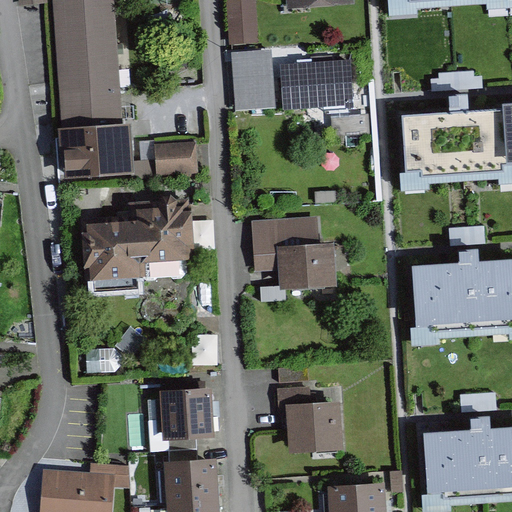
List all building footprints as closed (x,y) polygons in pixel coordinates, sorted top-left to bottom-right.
[(50,0),(62,146),(126,140),(114,0),(50,0)] [(352,0),(286,0),(288,22),(354,16),(352,0)] [(253,1),(225,4),(230,49),(258,46),(253,1)] [(271,51),(232,53),(236,111),(276,108),(271,51)] [(351,60),(280,65),(283,111),(354,106),(351,60)] [(440,88),(431,89),(432,103),(484,100),(483,85),(474,86),(474,80),(440,83),(440,88)] [(446,126),(398,130),(404,199),(511,191),(506,121),(469,124),(468,108),(445,110),(446,126)] [(130,191),(126,140),(62,146),(66,196),(130,191)] [(194,145),(157,147),(158,184),(195,183),(194,145)] [(125,210),(78,213),(84,296),(148,292),(147,272),(194,269),(190,210),(183,207),(182,201),(124,205),(125,210)] [(317,228),(251,231),(253,281),(279,279),(279,297),(337,295),(335,252),(319,253),(317,228)] [(484,236),(449,239),(451,257),(486,254),(484,236)] [(460,273),(412,277),(418,341),(511,332),(511,270),(484,273),(483,259),(459,261),(460,273)] [(308,367),(284,368),(285,383),(309,382),(308,367)] [(207,392),(167,394),(169,438),(210,436),(207,392)] [(310,392),(280,393),(281,410),(291,410),(293,449),(337,447),(336,406),(310,407),(310,392)] [(496,400),(460,402),(461,422),(498,420),(496,400)] [(473,440),(428,444),(433,511),(465,511),(511,508),(511,437),(495,439),(494,423),(472,424),(473,440)] [(168,465),(171,509),(214,507),(212,462),(168,465)] [(89,481),(43,478),(40,511),(112,511),(113,498),(127,499),(129,472),(89,469),(89,481)] [(333,511),(382,511),(381,487),(332,490),(333,511)]
